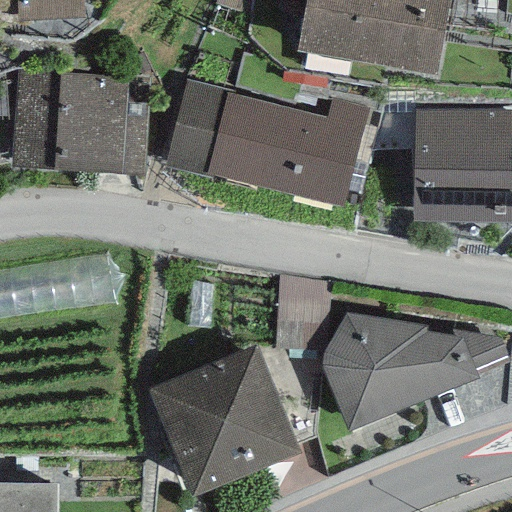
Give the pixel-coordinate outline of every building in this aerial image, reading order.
[(450,0),(307,0),(297,63),(435,86),(450,0)] [(149,82),(17,73),(10,178),(142,187),(149,82)] [(326,123),(227,98),(228,95),(185,84),(162,177),(204,187),(205,183),(342,218),(370,108),(332,99),(326,123)] [(511,114),(414,114),(414,233),(511,232),(511,114)] [(283,338),(326,343),(334,275),(291,270),(283,338)] [(345,324),(316,371),(347,443),(478,389),(462,348),(426,342),(426,336),(345,324)] [(255,340),(149,384),(192,485),(298,441),(255,340)] [(57,511),(58,474),(0,474),(0,511),(57,511)]
